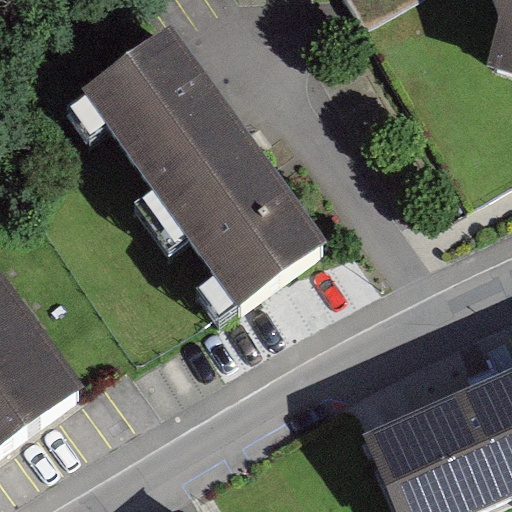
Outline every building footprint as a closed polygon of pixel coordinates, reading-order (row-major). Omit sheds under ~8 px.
[(425,0),(356,0),(350,4),(360,20),(369,35),(426,1),(425,0)] [(511,0),(485,0),(467,76),(511,87),(511,0)] [(307,254),(156,40),(60,108),(210,322),(307,254)] [(0,452),(61,407),(0,325),(0,452)] [(511,392),(363,453),(387,511),(492,511),(511,504),(511,392)]
